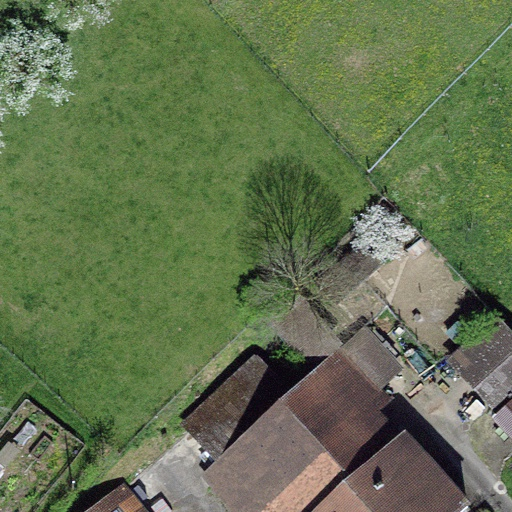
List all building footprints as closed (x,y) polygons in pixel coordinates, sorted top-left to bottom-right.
[(480,388),(498,371),(511,385),(511,338),(497,323),(455,361),(480,388)] [(372,383),(392,364),(362,330),(313,375),(359,425),(386,401),(372,383)] [(319,511),(385,453),(359,425),(313,375),(290,396),(257,360),(187,425),(220,462),(206,475),(236,511),(265,511),(276,503),(283,511),(319,511)] [(438,511),(446,505),(393,446),(385,453),(319,511),(438,511)] [(121,511),(110,498),(93,511),(121,511)]
